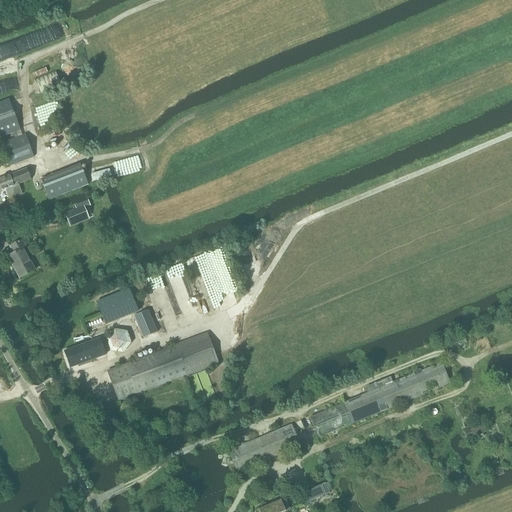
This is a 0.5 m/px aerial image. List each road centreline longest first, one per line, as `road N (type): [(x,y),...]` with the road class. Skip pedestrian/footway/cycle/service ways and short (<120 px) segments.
road 1 (track): [(233,315),(304,221),(511,136)]
road 2 (track): [(163,0),(33,60),(23,81),(25,104),(43,158)]
road 3 (unclassified): [(98,511),(0,343)]
road 4 (track): [(43,158),(131,153),(191,117)]
